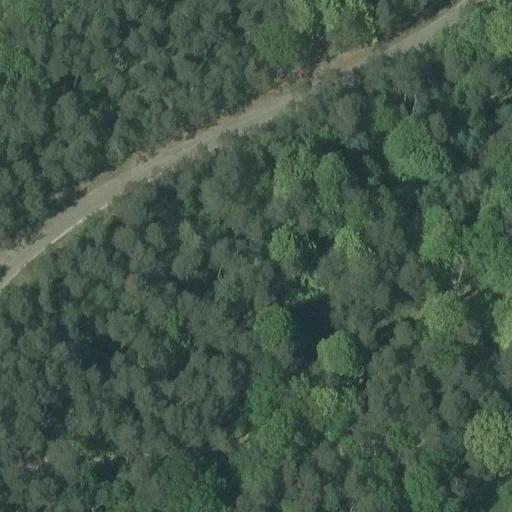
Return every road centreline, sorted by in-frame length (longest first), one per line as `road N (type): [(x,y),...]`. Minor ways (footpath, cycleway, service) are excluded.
road 1 (unclassified): [(0,280),(108,194),(399,52),(478,0)]
road 2 (track): [(0,471),(511,445)]
